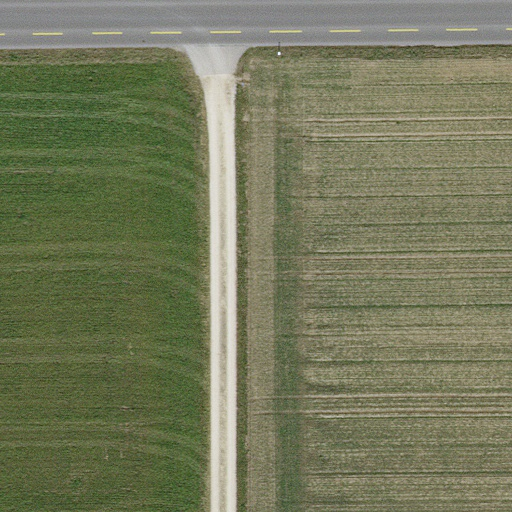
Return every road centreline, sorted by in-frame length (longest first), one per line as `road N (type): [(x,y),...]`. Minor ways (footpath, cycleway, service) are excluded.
road 1 (secondary): [(511,11),(0,19)]
road 2 (track): [(224,17),(226,511)]
